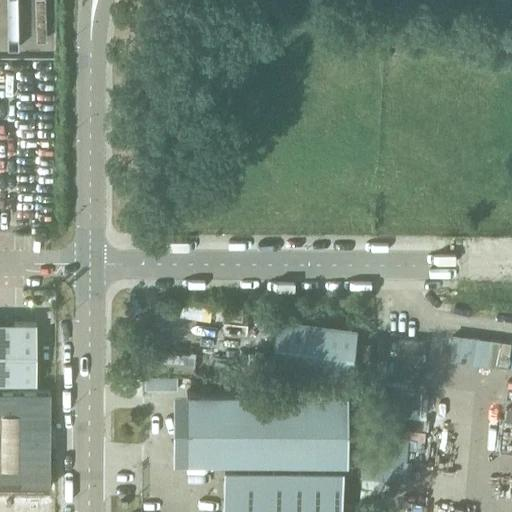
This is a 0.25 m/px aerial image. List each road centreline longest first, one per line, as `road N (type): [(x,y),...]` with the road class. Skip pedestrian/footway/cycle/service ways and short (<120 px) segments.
road 1 (unclassified): [(450,267),(90,266)]
road 2 (tertiary): [(90,266),(96,0)]
road 3 (tertiary): [(91,511),(90,266)]
road 4 (unknown): [(439,316),(444,357),(490,391),(487,502)]
